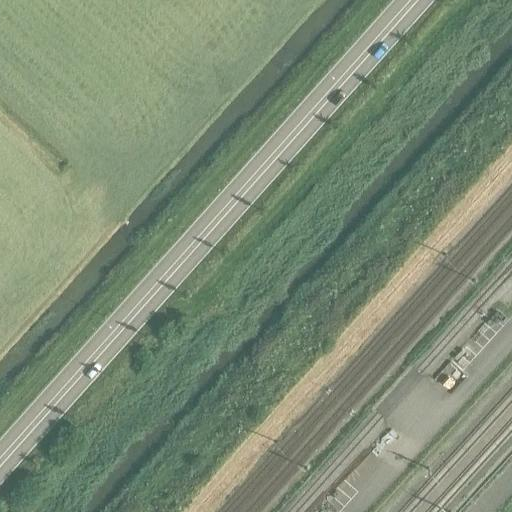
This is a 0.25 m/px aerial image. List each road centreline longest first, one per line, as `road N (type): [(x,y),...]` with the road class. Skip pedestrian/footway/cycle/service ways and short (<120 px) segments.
road 1 (secondary): [(0,463),(414,0)]
road 2 (track): [(511,149),(187,511)]
